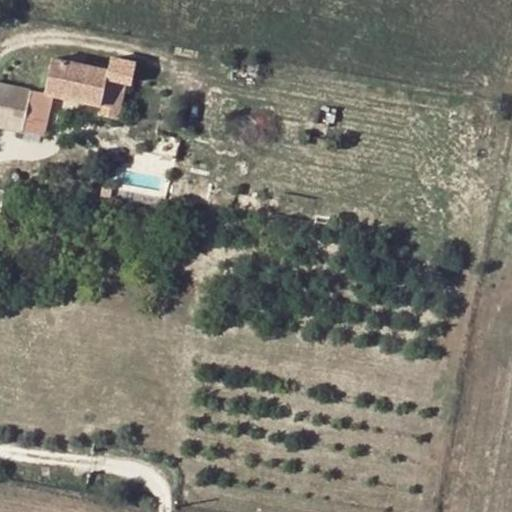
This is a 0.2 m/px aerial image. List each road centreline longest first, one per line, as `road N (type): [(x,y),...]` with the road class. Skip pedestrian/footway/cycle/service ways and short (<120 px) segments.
road 1 (track): [(0,159),(191,186),(208,249),(192,363)]
road 2 (track): [(159,511),(163,495),(149,470),(0,466)]
